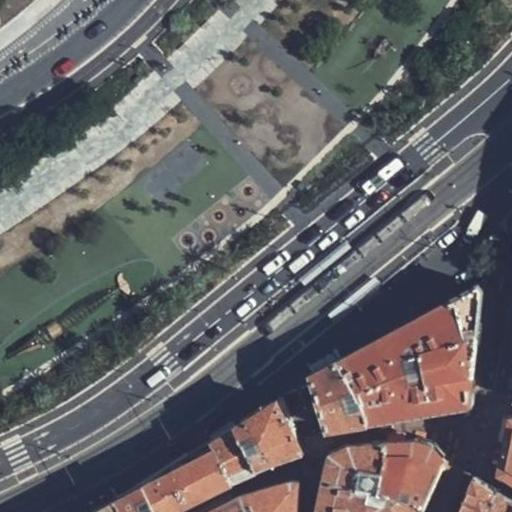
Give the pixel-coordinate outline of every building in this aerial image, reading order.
[(408,326),(341,362),(373,424),(404,418),(413,416),(473,406),(478,348),(483,292),(479,286),(448,304),(408,326)] [(373,424),(341,362),(328,368),(315,375),(331,431),(352,427),(373,424)] [(302,453),(304,453),(282,398),(252,417),(239,424),(258,469),(302,453)] [(511,423),(501,472),(511,478),(511,423)] [(258,469),(239,424),(222,435),(214,441),(234,480),(258,469)] [(410,440),(386,441),(380,487),(426,505),(447,460),(433,445),(414,440),(410,440)] [(170,511),(234,480),(214,441),(173,466),(147,482),(159,511),(170,511)] [(380,487),(386,441),(349,443),(332,452),(323,493),(320,506),(352,511),(422,511),(426,505),(380,487)] [(470,494),(461,511),(511,511),(511,500),(477,477),(470,494)] [(234,498),(238,511),(299,511),(301,479),(292,479),(263,488),(242,494),(234,498)] [(159,511),(147,482),(138,487),(119,498),(126,511),(159,511)] [(126,511),(119,498),(93,511),(126,511)] [(238,511),(234,498),(233,499),(208,511),(238,511)]
